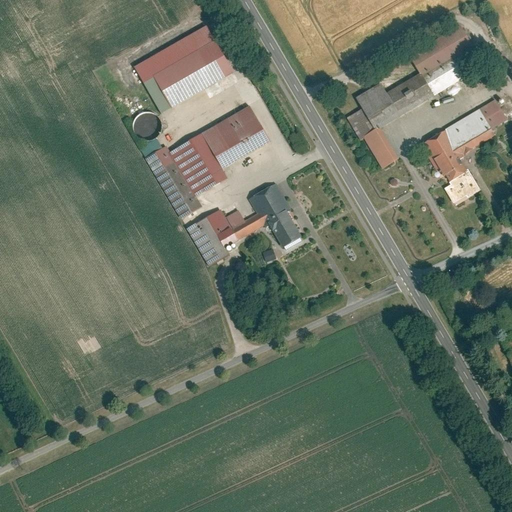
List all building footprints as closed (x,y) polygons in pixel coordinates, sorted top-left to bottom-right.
[(206,27),(134,68),(162,116),(234,74),(206,27)] [(486,70),(461,27),(405,59),(415,77),(392,90),(387,81),(350,102),(357,114),(344,121),(357,144),(366,138),(381,130),(486,70)] [(494,103),(421,147),(446,189),(465,177),(456,161),(497,137),(495,133),(508,125),(494,103)] [(164,147),(143,159),(178,219),(200,207),(195,198),(229,179),(224,171),(270,145),(248,107),(168,153),(164,147)] [(148,141),(152,140),(156,138),(159,135),(161,130),(162,126),(160,121),(158,117),(154,114),(149,113),(144,113),(140,115),(136,118),(134,122),(133,126),(134,131),(136,135),(139,138),(143,140),(148,141)] [(381,130),(366,138),(382,166),(397,157),(381,130)] [(301,179),(292,176),(290,183),(300,186),(301,179)] [(220,209),(187,226),(206,263),(237,247),(234,240),(266,224),(281,253),(304,241),(276,186),(248,200),(254,212),(242,218),(238,210),(224,217),(220,209)] [(272,248),(262,251),(265,262),(275,259),(272,248)] [(511,334),(499,340),(511,367),(511,334)]
